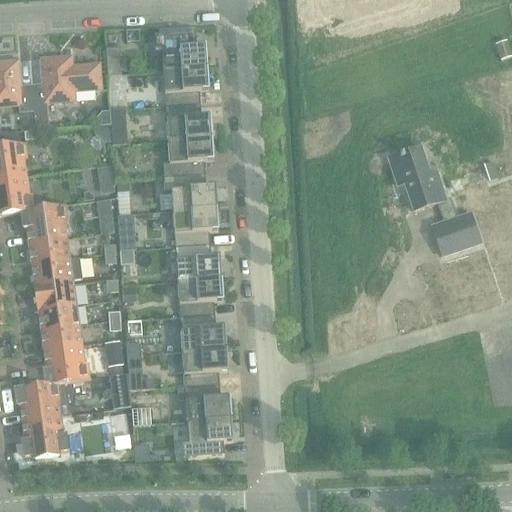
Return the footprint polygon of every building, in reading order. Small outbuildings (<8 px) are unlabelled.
[(163,75),(207,72),(206,49),(196,50),(195,36),(154,39),(155,54),(162,54),(163,74),(163,75)] [(420,37),(373,39),(374,64),(421,62),(420,37)] [(122,78),(120,50),(106,51),(108,79),(122,78)] [(32,89),(34,113),(35,133),(48,132),(46,105),(74,103),(74,94),(101,91),(99,67),(72,70),(71,60),(42,62),(44,88),(32,89)] [(421,62),(374,64),(375,88),(422,86),(421,62)] [(34,113),(32,89),(20,90),(18,64),(0,65),(0,108),(20,107),(20,114),(34,113)] [(338,68),(328,68),(328,76),(339,75),(338,68)] [(166,110),(200,107),(199,94),(209,94),(207,72),(163,75),(164,75),(166,110)] [(422,86),(375,88),(377,112),(423,110),(422,86)] [(454,100),(443,100),(444,108),(454,108),(454,100)] [(168,145),(212,142),(210,119),(201,120),(200,107),(166,110),(168,145)] [(423,110),(377,112),(378,136),(424,134),(423,110)] [(125,112),(111,113),(111,121),(125,120),(125,112)] [(96,121),(96,128),(111,128),(110,114),(102,114),(96,121)] [(93,130),(94,137),(105,146),(111,146),(109,129),(93,130)] [(37,134),(25,134),(26,142),(38,142),(37,134)] [(424,134),(378,136),(379,160),(426,158),(424,134)] [(113,148),(127,147),(127,139),(112,140),(113,148)] [(164,180),(205,177),(204,165),(213,164),(212,142),(168,145),(170,166),(163,166),(164,180)] [(25,145),(0,148),(0,183),(27,180),(24,162),(27,162),(25,145)] [(455,148),(445,149),(446,157),(456,156),(455,148)] [(456,156),(446,157),(446,165),(456,164),(456,156)] [(426,158),(379,160),(380,184),(427,182),(426,158)] [(111,168),(98,170),(100,183),(113,181),(111,168)] [(172,215),(217,212),(215,190),(206,190),(205,177),(164,180),(165,194),(172,194),(173,214),(172,215)] [(27,180),(0,183),(0,218),(21,216),(21,215),(35,213),(35,212),(32,197),(29,198),(27,180)] [(427,182),(380,184),(382,209),(428,206),(427,182)] [(116,186),(117,195),(129,194),(128,185),(116,186)] [(89,193),(84,194),(85,203),(95,202),(94,197),(89,193)] [(459,196),(449,197),(449,205),(459,204),(459,196)] [(111,202),(97,204),(100,220),(113,218),(111,202)] [(428,206),(382,209),(383,232),(429,230),(428,206)] [(21,215),(21,216),(23,231),(26,230),(29,248),(67,243),(65,224),(68,224),(66,208),(35,212),(35,213),(21,215)] [(176,250),(210,248),(209,235),(218,234),(217,212),(172,215),(173,215),(176,250)] [(134,217),(118,218),(120,236),(120,246),(136,246),(135,235),(134,217)] [(429,230),(383,232),(384,256),(430,254),(429,230)] [(67,243),(29,248),(32,268),(70,262),(67,243)] [(105,258),(116,257),(115,248),(104,248),(105,258)] [(177,285),(222,282),(220,260),(211,261),(210,248),(176,250),(178,285),(177,285)] [(134,266),(133,253),(120,254),(121,267),(134,266)] [(430,254),(384,256),(385,280),(431,279),(430,254)] [(357,256),(347,257),(348,281),(358,280),(357,256)] [(116,257),(105,258),(105,268),(116,267),(116,257)] [(71,284),(73,284),(73,283),(83,282),(80,261),(70,262),(32,268),(35,289),(36,289),(71,284)] [(511,270),(490,271),(492,303),(511,302),(511,270)] [(181,320),(215,318),(214,305),(223,305),(222,282),(177,285),(177,286),(178,286),(181,320)] [(106,284),(107,296),(118,295),(117,283),(106,284)] [(38,314),(77,308),(74,288),(35,293),(38,314)] [(136,290),(122,291),(123,304),(137,303),(136,290)] [(77,308),(38,314),(41,334),(79,329),(77,308)] [(109,325),(120,324),(120,315),(108,315),(109,325)] [(183,355),(226,352),(225,330),(216,331),(215,318),(181,320),(183,355),(182,355),(183,355)] [(120,324),(109,325),(110,335),(121,334),(120,324)] [(79,329),(41,334),(44,355),(82,348),(79,329)] [(127,359),(141,358),(140,346),(126,347),(127,359)] [(82,348),(44,355),(46,372),(43,372),(45,387),(45,388),(59,386),(59,387),(90,382),(88,366),(85,367),(82,348)] [(226,352),(183,355),(183,356),(186,391),(219,388),(219,375),(228,375),(226,352)] [(127,359),(128,373),(142,372),(141,358),(127,359)] [(124,367),(109,369),(110,379),(126,377),(124,367)] [(112,384),(117,412),(131,410),(126,382),(112,384)] [(45,388),(45,387),(14,392),(17,408),(20,408),(22,425),(61,420),(58,402),(62,402),(59,387),(59,386),(45,388)] [(188,426),(231,423),(230,400),(220,401),(219,388),(186,391),(189,425),(188,425),(188,426)] [(56,457),(57,456),(69,454),(67,437),(63,438),(61,420),(22,425),(25,443),(22,444),(24,460),(37,458),(38,459),(41,460),(44,460),(47,460),(50,459),(53,458),(56,457)] [(231,423),(188,426),(189,426),(190,447),(183,447),(185,462),(224,459),(223,446),(233,445),(231,423)]
